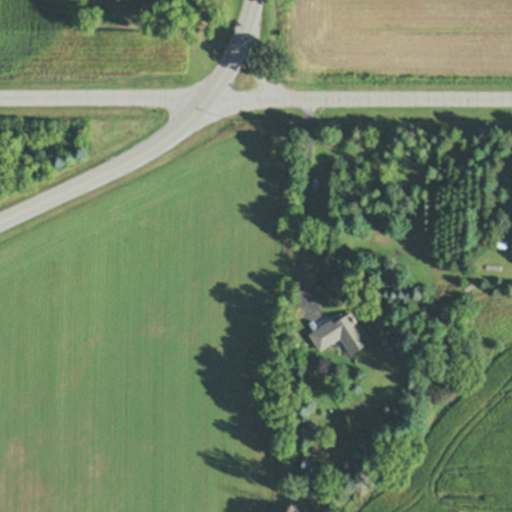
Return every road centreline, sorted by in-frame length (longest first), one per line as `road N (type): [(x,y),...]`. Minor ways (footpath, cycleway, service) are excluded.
road 1 (tertiary): [(0,224),(130,165),(170,137),(227,68),(252,0)]
road 2 (residential): [(287,101),(0,100)]
road 3 (residential): [(287,101),(511,100)]
